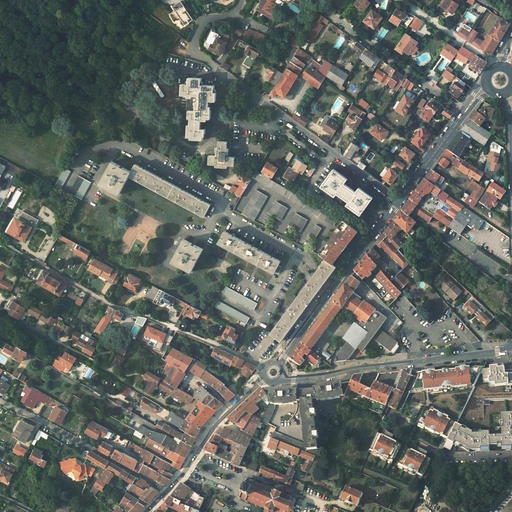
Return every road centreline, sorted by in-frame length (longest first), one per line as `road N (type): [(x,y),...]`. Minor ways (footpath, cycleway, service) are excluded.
road 1 (residential): [(399,200),(198,55),(194,38),(204,21),(229,15),(240,0)]
road 2 (residential): [(0,242),(110,304),(264,366)]
road 3 (residential): [(281,377),(511,350)]
road 4 (residential): [(399,200),(277,363)]
road 5 (residential): [(167,490),(0,400)]
road 6 (residential): [(465,113),(327,12)]
road 7 (residential): [(167,490),(211,426),(264,377)]
